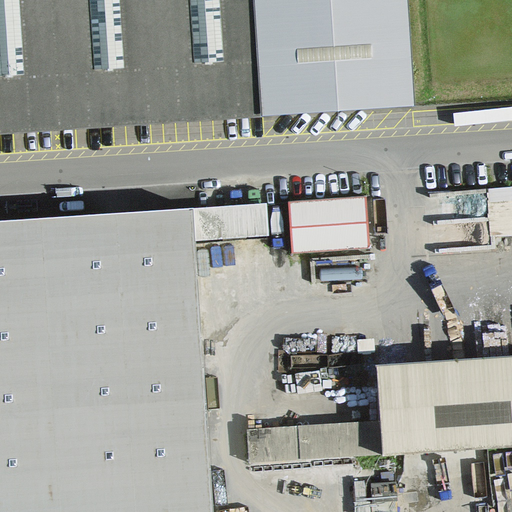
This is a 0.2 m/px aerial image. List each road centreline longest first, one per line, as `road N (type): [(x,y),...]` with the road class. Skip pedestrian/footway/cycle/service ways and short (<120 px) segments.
road 1 (unclassified): [(511,135),(0,165)]
road 2 (unknown): [(246,511),(245,370),(266,335),(282,324),(422,301)]
road 3 (unknown): [(422,301),(406,142)]
